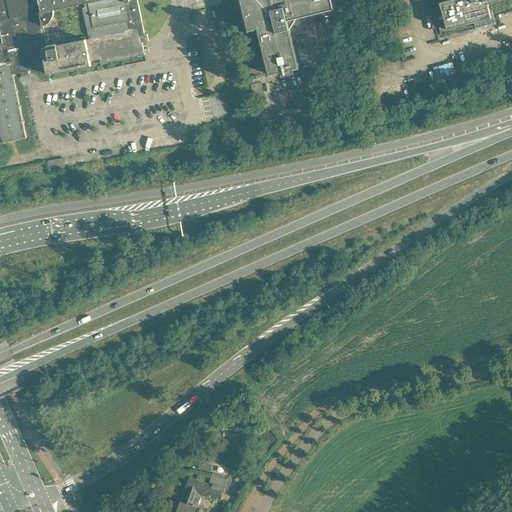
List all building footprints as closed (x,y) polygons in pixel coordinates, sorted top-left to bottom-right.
[(29,74),(29,71),(46,67),(48,74),(91,65),(91,61),(100,59),(101,64),(144,55),(146,62),(142,43),(149,41),(147,34),(145,35),(137,0),(0,0),(0,142),(2,142),(2,143),(23,138),(26,137),(13,74),(21,73),(22,75),(29,74)] [(239,0),(247,32),(256,30),(268,76),(279,73),(279,72),(281,71),(282,77),(294,74),(293,69),(299,67),(289,29),(296,20),(334,10),(331,0),(239,0)] [(449,0),(440,2),(439,2),(447,30),(468,24),(469,24),(480,21),(481,26),(494,23),(492,18),(491,18),(487,5),(494,3),(494,2),(502,0),(449,0)] [(231,8),(214,12),(218,28),(223,27),(235,24),(231,8)] [(489,36),(454,45),(459,63),(493,53),(489,36)] [(503,38),(497,40),(500,51),(507,50),(503,38)] [(450,53),(438,56),(441,68),(453,64),(450,53)] [(276,439),(267,430),(257,439),(266,448),(276,439)] [(205,445),(202,460),(212,462),(214,456),(209,455),(211,446),(205,445)] [(198,469),(210,473),(213,465),(200,461),(198,469)] [(213,473),(209,484),(190,477),(181,501),(176,511),(194,511),(196,507),(194,506),(194,504),(198,492),(221,500),(225,489),(228,490),(232,480),(231,479),(231,480),(213,473)]
